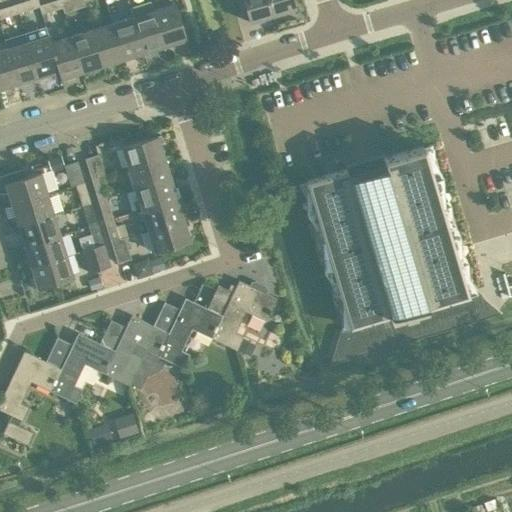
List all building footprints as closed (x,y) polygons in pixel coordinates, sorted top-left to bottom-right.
[(29,0),(14,5),(17,14),(39,7),(39,5),(37,0),(29,0)] [(62,7),(60,0),(54,0),(39,5),(39,7),(41,13),(62,7)] [(272,16),(267,0),(243,0),(250,22),(272,16)] [(295,9),(292,0),(267,0),(272,16),(295,9)] [(154,10),(165,47),(186,40),(175,3),(154,10)] [(0,9),(0,19),(17,14),(14,5),(0,9)] [(133,17),(144,53),(165,47),(154,10),(133,17)] [(144,53),(133,17),(112,23),(124,60),(144,53)] [(124,60),(112,23),(92,29),(103,66),(124,60)] [(103,66),(92,29),(71,36),(82,73),(103,66)] [(5,48),(17,85),(38,78),(26,41),(23,34),(3,40),(5,48)] [(38,78),(58,72),(49,43),(50,43),(47,35),(26,41),(38,78)] [(82,73),(71,36),(50,43),(49,43),(58,72),(60,80),(82,73)] [(0,89),(17,85),(5,48),(0,49),(0,89)] [(128,169),(164,158),(157,137),(122,148),(128,169)] [(126,145),(124,138),(109,143),(111,150),(126,145)] [(345,169),(305,181),(349,327),(339,330),(330,363),(330,364),(502,313),(501,312),(475,290),(466,293),(422,146),(382,158),(381,158),(380,154),(345,165),(346,169),(345,170),(345,169)] [(91,180),(100,178),(105,176),(99,155),(85,160),(91,180)] [(64,168),(61,158),(48,162),(51,172),(64,168)] [(135,190),(170,179),(164,158),(128,169),(135,190)] [(75,185),(84,182),(77,162),(64,166),(71,187),(75,185)] [(26,177),(24,169),(0,176),(0,192),(8,193),(12,205),(47,194),(41,173),(26,177)] [(98,201),(107,199),(100,178),(91,180),(98,201)] [(135,190),(141,211),(177,200),(170,179),(135,190)] [(82,206),(90,204),(84,182),(75,185),(82,206)] [(18,226),(54,215),(47,194),(12,205),(18,226)] [(104,222),(113,219),(107,199),(98,201),(104,222)] [(177,200),(141,211),(147,231),(183,220),(177,200)] [(88,227),(97,224),(90,204),(82,206),(88,227)] [(24,247),(60,236),(54,215),(18,226),(24,247)] [(110,241),(119,239),(113,219),(104,222),(110,241)] [(183,220),(147,231),(153,251),(189,240),(183,220)] [(94,246),(103,244),(97,224),(88,227),(94,246)] [(31,267),(66,256),(60,236),(24,247),(31,267)] [(124,237),(119,239),(110,241),(117,263),(130,259),(124,237)] [(110,266),(103,244),(94,246),(95,247),(81,251),(88,272),(110,266)] [(66,256),(31,267),(37,287),(73,277),(66,256)] [(153,272),(165,269),(161,256),(149,260),(153,272)] [(92,289),(102,286),(100,277),(89,280),(92,289)] [(249,284),(238,279),(233,290),(218,283),(207,307),(222,315),(211,338),(236,350),(241,339),(243,336),(235,332),(245,311),(266,321),(277,297),(265,292),(267,288),(264,285),(255,281),(251,281),(249,284)] [(168,333),(157,356),(182,367),(189,354),(181,350),(191,328),(211,338),(222,315),(207,307),(184,296),(179,308),(164,301),(153,325),(152,326),(168,333)] [(135,371),(145,350),(157,356),(168,333),(152,326),(153,325),(131,314),(125,326),(110,319),(99,342),(99,343),(115,350),(103,373),(128,385),(135,371)] [(99,343),(99,342),(77,332),(72,344),(57,337),(46,360),(45,361),(62,369),(51,391),(75,403),(82,389),(74,385),(84,364),(103,373),(115,350),(99,343)] [(254,345),(241,339),(236,350),(249,356),(254,345)] [(45,361),(46,360),(22,349),(0,397),(0,409),(22,420),(28,406),(20,402),(30,381),(51,391),(62,369),(45,361)] [(27,445),(33,432),(8,420),(2,433),(27,445)] [(94,444),(111,438),(107,423),(89,429),(94,444)] [(134,423),(116,429),(119,438),(137,432),(134,423)] [(495,499),(485,502),(488,510),(497,507),(495,499)]
